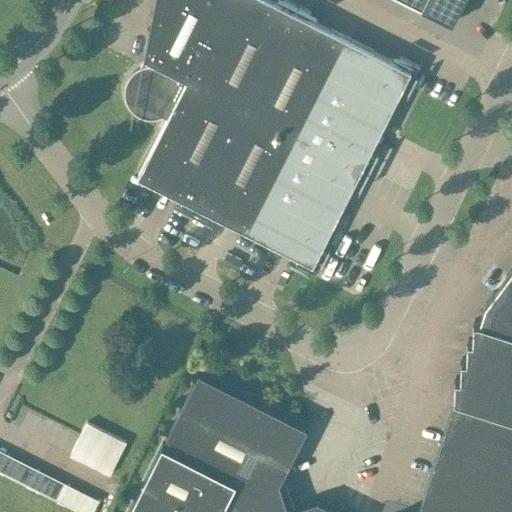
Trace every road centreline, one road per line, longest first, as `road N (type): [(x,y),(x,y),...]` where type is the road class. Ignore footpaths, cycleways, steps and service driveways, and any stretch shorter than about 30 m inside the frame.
road 1 (unclassified): [(0,81),(106,227),(136,254),(346,354),(377,333),(511,65)]
road 2 (unknown): [(96,214),(0,387)]
